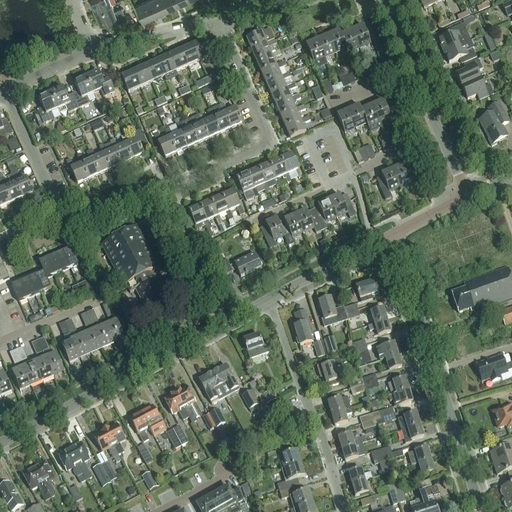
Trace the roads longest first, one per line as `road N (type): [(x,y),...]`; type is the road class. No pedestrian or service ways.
road 1 (residential): [(3,90),(67,228),(76,231),(269,143),(215,21)]
road 2 (tertiary): [(0,445),(269,299)]
road 3 (residential): [(480,511),(392,235)]
road 4 (residential): [(344,511),(269,299)]
road 5 (residential): [(92,54),(215,21)]
